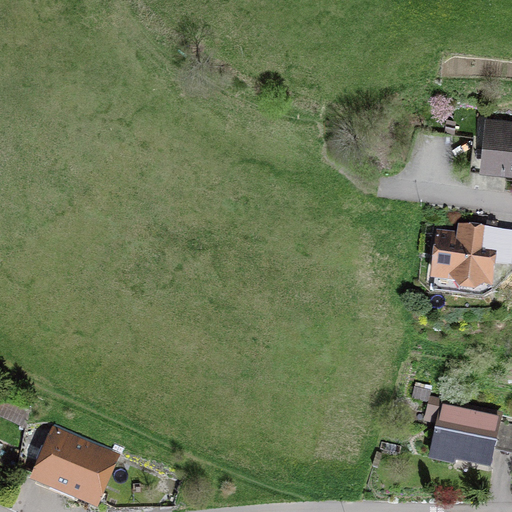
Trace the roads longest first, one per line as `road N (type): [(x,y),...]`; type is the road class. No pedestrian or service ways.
road 1 (residential): [(201,511),(321,504),(506,511)]
road 2 (residential): [(511,203),(382,186)]
